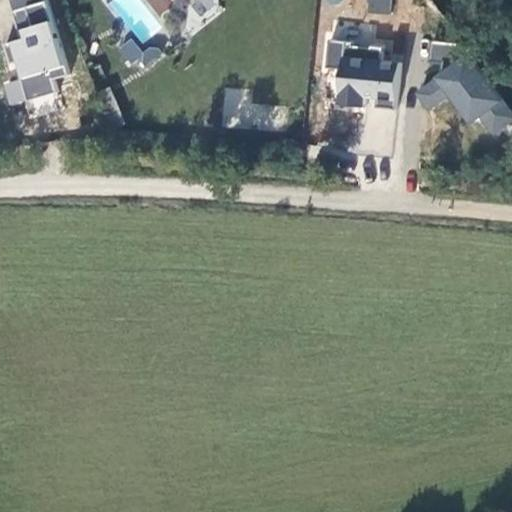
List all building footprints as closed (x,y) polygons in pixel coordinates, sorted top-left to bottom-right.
[(8,0),(19,38),(6,41),(16,80),(3,83),(9,105),(56,93),(52,78),(68,74),(47,0),(8,0)] [(199,23),(221,8),(215,0),(189,0),(185,3),(199,23)] [(390,13),(391,0),(368,0),(368,11),(390,13)] [(447,97),(467,125),(479,116),(493,136),(511,122),(511,117),(454,35),(431,51),(444,69),(413,90),(428,111),(447,97)] [(399,107),(400,58),(391,58),(392,40),(326,38),(326,66),(335,66),(334,105),(399,107)] [(109,87),(96,92),(108,122),(121,117),(109,87)] [(273,106),(246,103),(248,90),(225,87),(222,125),(270,130),(273,106)] [(392,155),(396,109),(362,107),(358,152),(392,155)]
